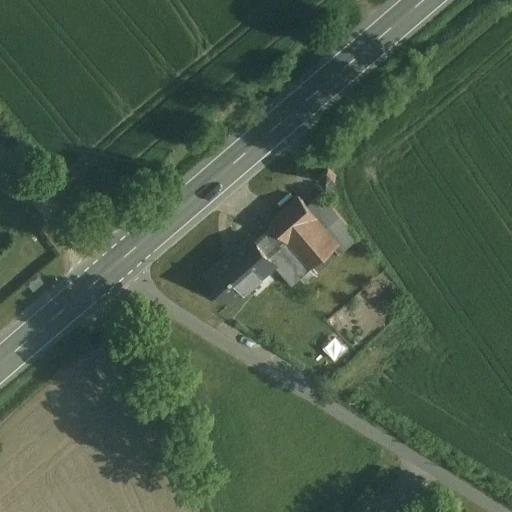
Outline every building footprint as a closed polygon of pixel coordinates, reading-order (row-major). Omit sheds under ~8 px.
[(357,238),(321,194),(307,206),(339,243),(338,244),(343,250),(357,238)] [(307,206),(298,196),(269,221),(272,224),(310,268),(311,267),(338,244),(339,243),(307,206)] [(310,268),(272,224),(254,240),(275,264),(274,265),(282,274),(291,284),(300,276),(306,282),(316,274),(311,267),(310,268)] [(250,235),(205,274),(230,302),(246,288),(274,265),(275,264),(254,240),(250,235)] [(338,244),(311,267),(316,274),(343,250),(338,244)] [(274,265),(246,288),(255,298),(282,274),(274,265)] [(321,343),(339,360),(351,346),(333,329),(321,343)]
